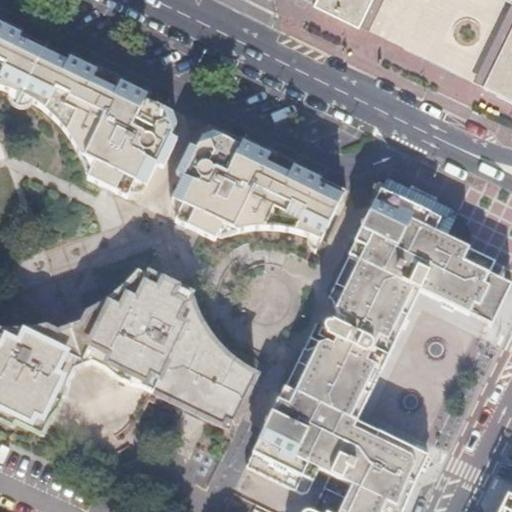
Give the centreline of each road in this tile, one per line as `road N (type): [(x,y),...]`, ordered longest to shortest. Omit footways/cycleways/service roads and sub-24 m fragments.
road 1 (secondary): [(435,136),(159,0)]
road 2 (residential): [(198,511),(179,476),(150,465),(120,473),(96,511)]
road 3 (tertiary): [(455,511),(511,399)]
